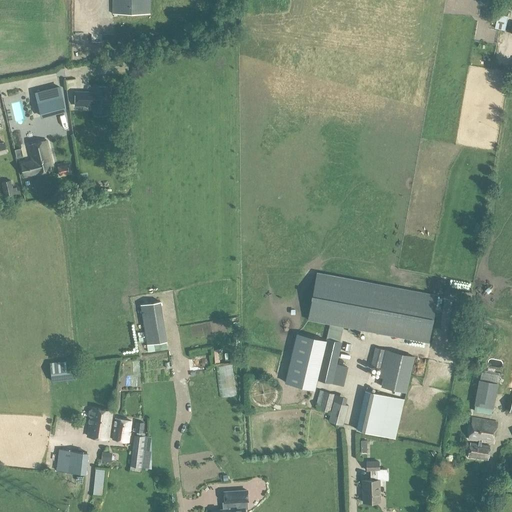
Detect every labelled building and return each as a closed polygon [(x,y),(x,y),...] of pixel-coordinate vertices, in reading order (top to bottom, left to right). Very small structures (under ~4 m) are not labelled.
[(150,0),(113,0),(113,14),(150,14),(150,0)] [(504,30),(505,23),(496,21),(494,28),(504,30)] [(57,79),(33,85),(42,117),(65,111),(57,79)] [(76,93),(76,105),(87,105),(87,104),(95,104),(95,109),(110,109),(111,109),(111,86),(106,86),(95,86),(95,93),(89,93),(76,93)] [(18,119),(33,114),(25,93),(10,99),(18,119)] [(54,170),(47,141),(29,145),(33,160),(22,163),(25,177),(54,170)] [(59,176),(69,174),(67,165),(57,167),(59,176)] [(10,182),(2,184),(6,198),(7,198),(7,201),(15,199),(10,182)] [(303,295),(300,319),(362,328),(362,334),(370,335),(371,332),(402,336),(401,339),(424,342),(431,290),(312,274),(309,296),(303,295)] [(144,326),(163,323),(160,301),(140,305),(144,326)] [(240,314),(239,304),(228,306),(230,315),(240,314)] [(317,339),(297,334),(285,382),(305,387),(317,339)] [(327,340),(317,380),(332,384),(337,365),(342,343),(327,340)] [(414,357),(375,347),(371,365),(382,367),(380,377),(384,378),(382,386),(405,392),(414,357)] [(146,365),(150,380),(175,374),(172,364),(167,366),(165,360),(146,365)] [(67,362),(50,364),(52,382),(70,381),(67,362)] [(337,365),(332,384),(343,386),(347,368),(337,365)] [(482,370),(480,380),(498,383),(500,373),(482,370)] [(475,406),(494,410),(499,386),(480,382),(475,406)] [(151,409),(164,403),(166,407),(176,402),(169,387),(146,398),(151,409)] [(329,410),(333,393),(321,390),(318,401),(321,402),(320,408),(329,410)] [(365,390),(358,431),(394,438),(401,397),(365,390)] [(186,399),(214,398),(214,391),(186,392),(186,399)] [(349,405),(334,401),(329,421),(343,425),(349,405)] [(88,435),(108,439),(113,410),(92,407),(88,435)] [(224,453),(219,422),(225,421),(224,414),(198,418),(203,456),(224,453)] [(455,416),(453,430),(462,431),(464,417),(455,416)] [(112,440),(128,442),(131,421),(115,418),(112,440)] [(471,443),(468,457),(488,460),(490,446),(481,445),(482,442),(494,444),(498,424),(472,420),(469,440),(479,441),(478,445),(471,443)] [(144,422),(136,421),(135,432),(143,433),(144,422)] [(144,436),(135,435),(131,466),(141,468),(144,436)] [(144,436),(141,468),(152,469),(151,437),(145,436),(144,436)] [(71,449),(59,448),(56,471),(69,473),(69,472),(71,451),(71,449)] [(71,451),(69,472),(86,474),(88,453),(71,451)] [(103,452),(101,461),(111,462),(112,453),(103,452)] [(371,471),(371,480),(363,480),(364,502),(379,502),(379,480),(378,480),(378,471),(380,471),(380,470),(380,461),(367,461),(366,471),(371,471)] [(229,502),(229,509),(214,510),(214,511),(244,511),(245,508),(242,509),(242,502),(248,501),(247,490),(225,492),(225,503),(229,502)]
